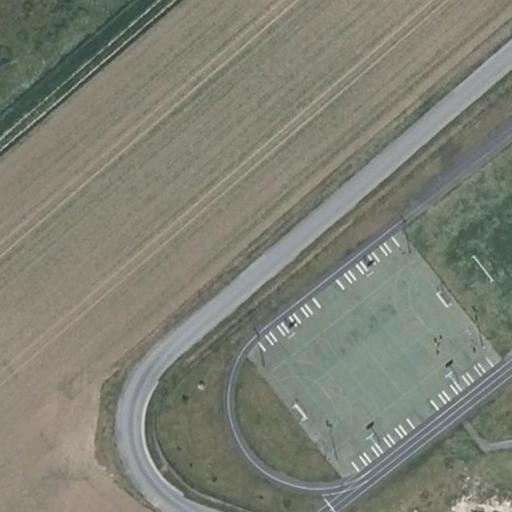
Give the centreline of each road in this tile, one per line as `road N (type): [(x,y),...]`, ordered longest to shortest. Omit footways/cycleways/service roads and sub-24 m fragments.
road 1 (residential): [(188,511),(153,487),(134,452),(131,415),(144,380),(165,352),(511,54)]
road 2 (track): [(168,0),(0,145)]
